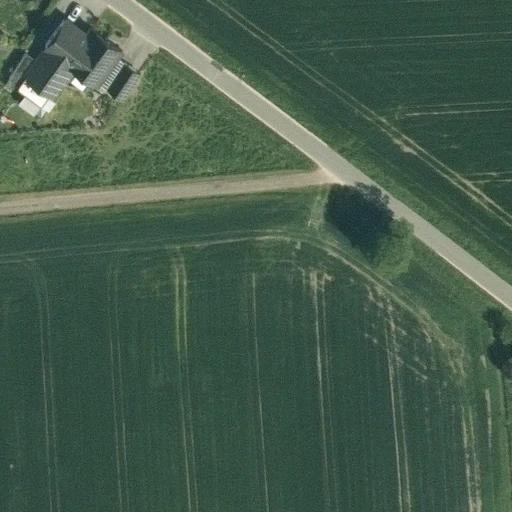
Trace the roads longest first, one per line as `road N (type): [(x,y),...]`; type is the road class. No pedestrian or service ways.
road 1 (residential): [(341,177),(0,214)]
road 2 (unclassified): [(106,0),(341,177)]
road 3 (unclassified): [(341,177),(511,306)]
